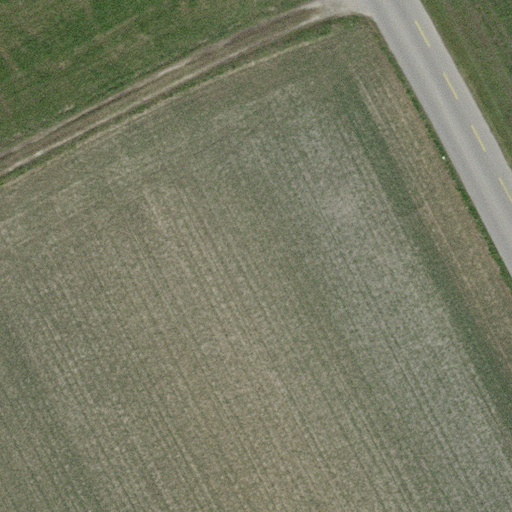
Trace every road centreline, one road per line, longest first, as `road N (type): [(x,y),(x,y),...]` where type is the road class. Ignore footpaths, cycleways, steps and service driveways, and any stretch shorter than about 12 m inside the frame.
road 1 (track): [(333,0),(0,181)]
road 2 (tertiary): [(378,0),(511,241)]
